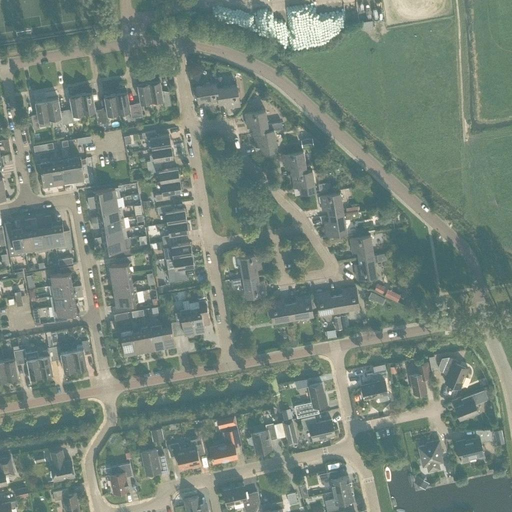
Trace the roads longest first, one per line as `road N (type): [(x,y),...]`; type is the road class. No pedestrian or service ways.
road 1 (tertiary): [(486,318),(460,244),(280,80),(234,55),(175,42)]
road 2 (residential): [(107,389),(71,198),(27,204)]
road 3 (residential): [(306,227),(233,149),(227,122),(190,127)]
road 4 (unclassified): [(335,346),(486,318)]
road 5 (residential): [(273,233),(282,280),(324,273),(331,265),(306,227)]
road 6 (residential): [(27,204),(3,64)]
road 7 (residential): [(212,478),(346,450)]
road 8 (tertiary): [(135,42),(3,64)]
road 9 (residential): [(99,511),(89,464),(108,425),(107,389)]
road 10 (residential): [(229,367),(208,244)]
road 11 (unclassified): [(107,389),(229,367)]
